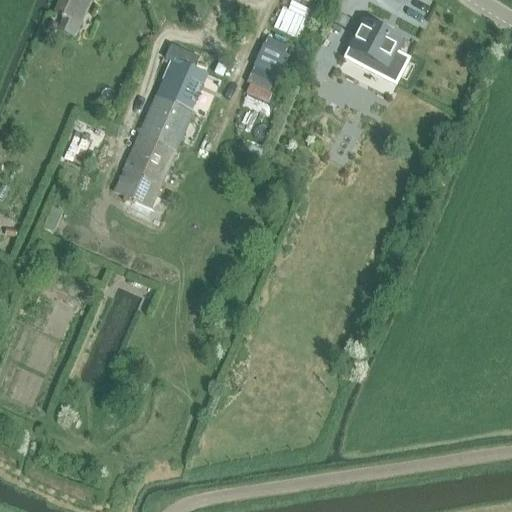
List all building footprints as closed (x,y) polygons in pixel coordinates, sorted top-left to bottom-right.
[(59,0),(53,15),(63,20),(57,32),(74,41),(80,29),(92,1),(89,0),(59,0)] [(339,16),(334,25),(345,30),(350,21),(339,16)] [(347,51),(348,51),(344,60),(346,60),(395,86),(398,81),(398,82),(409,61),(398,55),(405,42),(396,37),(363,20),(347,50),(347,51)] [(130,159),(114,194),(151,210),(192,114),(176,106),(186,83),(191,71),(181,66),(183,62),(187,63),(190,56),(172,48),(166,61),(171,63),(156,99),(157,100),(155,105),(150,116),(149,115),(132,154),(134,154),(131,160),(130,159)] [(218,66),(215,74),(222,78),(226,70),(218,66)]
